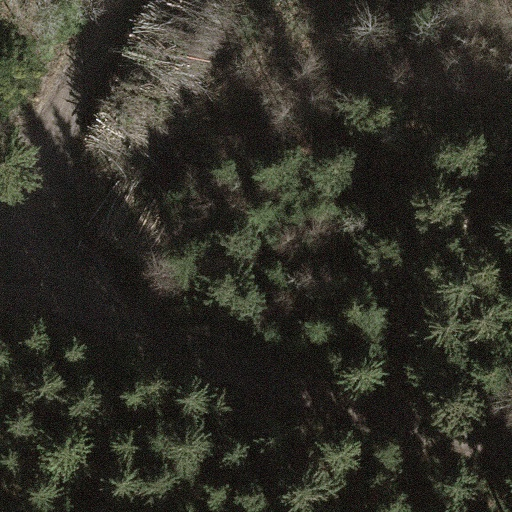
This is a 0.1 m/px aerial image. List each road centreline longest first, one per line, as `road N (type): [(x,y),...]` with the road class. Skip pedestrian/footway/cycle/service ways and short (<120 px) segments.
road 1 (track): [(511,464),(425,440),(189,340),(91,293),(12,242)]
road 2 (track): [(12,242),(53,141),(129,0)]
